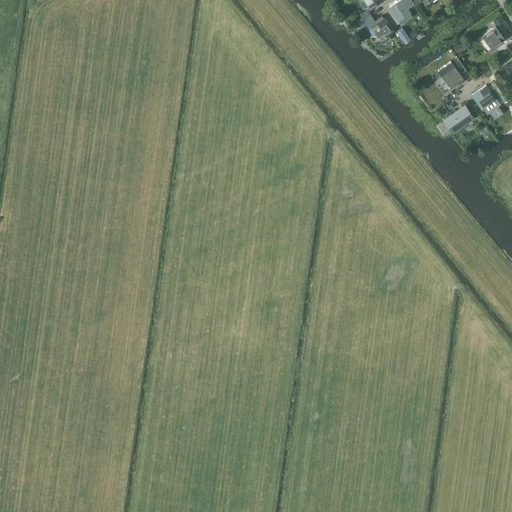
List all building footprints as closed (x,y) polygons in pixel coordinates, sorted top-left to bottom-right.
[(365,0),(369,5),(367,6),(368,9),(375,4),(376,5),(383,0),(365,0)] [(388,9),(392,15),(393,16),(397,23),(400,22),(398,20),(410,11),(402,0),(399,0),(389,7),(389,8),(388,9)] [(497,25),(504,20),(500,15),(493,20),(497,25)] [(380,39),(380,38),(382,41),(384,42),(388,39),(388,37),(386,34),(392,30),(384,18),(376,23),(375,21),(368,26),(369,28),(371,27),(380,39)] [(491,50),(498,45),(496,44),(504,38),(495,25),(483,34),(491,46),(489,48),(491,50)] [(401,37),(407,33),(403,28),(397,32),(401,37)] [(465,49),(463,44),(454,46),(456,52),(465,49)] [(451,61),(438,70),(443,75),(451,86),(448,88),(450,90),(457,85),(456,83),(463,78),(455,67),(451,61)] [(474,93),(472,94),(477,101),(478,103),(483,109),(484,108),(487,113),(500,104),(495,96),(491,91),(487,85),(486,84),(474,93)] [(500,94),(506,101),(511,97),(506,90),(500,94)] [(464,105),(445,119),(453,130),(472,116),(464,105)]
